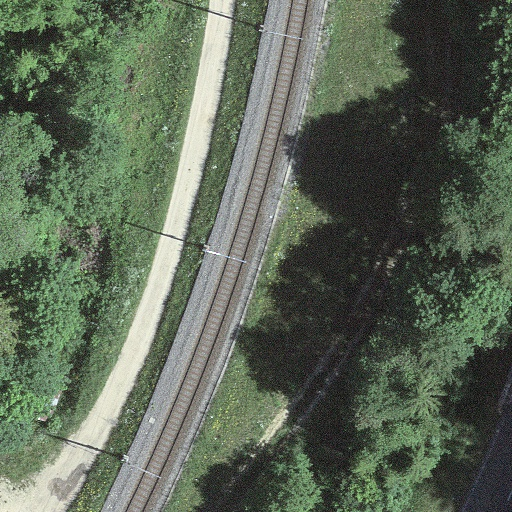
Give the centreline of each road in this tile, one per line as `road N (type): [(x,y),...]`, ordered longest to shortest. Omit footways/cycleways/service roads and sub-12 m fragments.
road 1 (track): [(38,511),(106,416),(164,271),(226,0)]
road 2 (track): [(198,511),(324,348),(381,179)]
